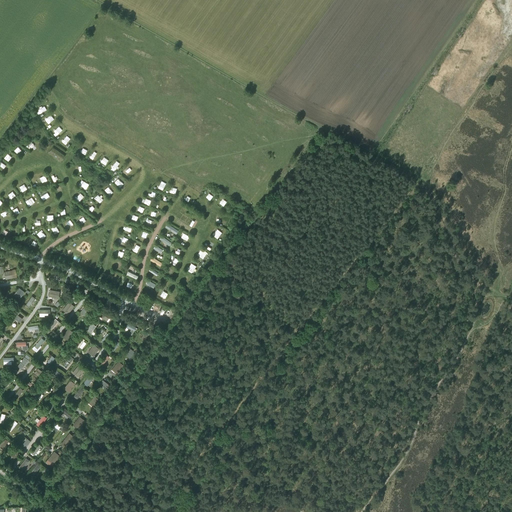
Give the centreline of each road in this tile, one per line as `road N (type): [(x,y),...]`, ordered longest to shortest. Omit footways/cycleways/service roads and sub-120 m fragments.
road 1 (track): [(95,0),(321,129)]
road 2 (track): [(471,328),(401,462),(361,511)]
road 3 (track): [(371,151),(476,0)]
road 4 (track): [(371,151),(424,180),(472,275)]
